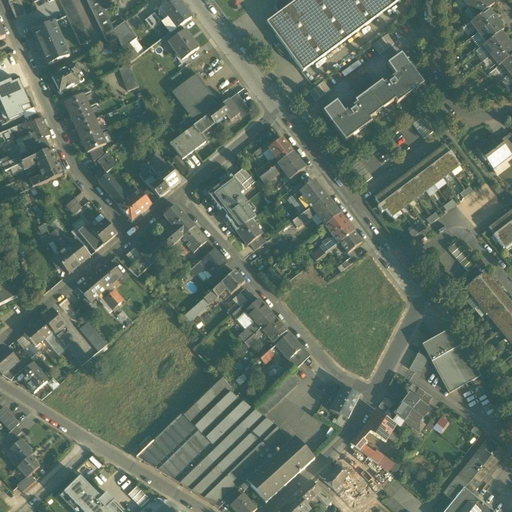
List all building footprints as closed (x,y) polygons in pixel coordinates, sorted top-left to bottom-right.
[(58,0),(63,10),(74,5),(71,0),(58,0)] [(104,12),(98,0),(86,0),(108,45),(118,40),(113,31),(104,12)] [(98,0),(104,12),(114,7),(112,3),(116,0),(98,0)] [(159,11),(158,13),(161,21),(160,21),(170,34),(176,30),(162,11),(176,0),(166,0),(163,2),(164,3),(162,5),(160,7),(159,11)] [(176,0),(162,11),(176,30),(181,27),(191,19),(176,0)] [(398,0),(299,0),(279,15),(278,16),(287,28),(275,36),(302,73),(400,2),(398,0)] [(276,0),(275,10),(279,15),(299,0),(276,0)] [(460,0),(468,9),(479,0),(460,0)] [(493,6),(488,0),(479,0),(468,9),(476,19),(487,11),(493,6)] [(9,6),(16,20),(26,15),(20,1),(18,2),(9,6)] [(91,42),(74,5),(63,10),(63,11),(67,17),(80,47),(91,42)] [(463,12),(471,23),(476,19),(468,9),(463,12)] [(495,21),(487,11),(476,19),(471,23),(470,24),(477,34),(495,21)] [(151,29),(161,22),(154,14),(145,22),(151,29)] [(287,28),(278,16),(266,24),(275,36),(287,28)] [(503,31),(495,21),(477,34),(485,45),(500,34),(503,31)] [(43,55),(48,66),(69,57),(54,23),(33,32),(38,42),(36,43),(42,56),(43,55)] [(129,64),(139,57),(138,57),(129,45),(136,40),(125,23),(113,31),(118,40),(129,64)] [(471,39),(477,34),(470,24),(463,29),(471,39)] [(176,30),(170,34),(174,39),(184,31),(181,27),(176,30)] [(179,52),(185,60),(199,50),(185,31),(184,31),(174,39),(168,43),(168,44),(176,54),(179,52)] [(168,43),(174,39),(170,34),(161,41),(165,46),(168,44),(168,43)] [(477,34),(471,39),(470,40),(478,50),(482,47),(485,45),(477,34)] [(507,44),(500,34),(485,45),(482,47),(490,57),(507,44)] [(372,47),(379,57),(394,46),(387,36),(372,47)] [(138,57),(139,57),(145,53),(136,40),(129,45),(138,57)] [(455,42),(447,45),(450,53),(458,50),(455,42)] [(511,56),(511,50),(507,44),(490,57),(498,68),(501,65),(511,56)] [(482,47),(478,50),(475,53),(483,63),(490,57),(482,47)] [(179,52),(176,54),(182,62),(185,60),(179,52)] [(322,113),(345,143),(371,124),(369,120),(394,102),(396,105),(423,86),(401,55),(387,66),(395,77),(383,85),(381,83),(354,103),(356,105),(344,114),(336,103),(322,113)] [(511,56),(501,65),(509,76),(511,73),(511,56)] [(3,58),(0,58),(0,65),(3,71),(8,69),(3,58)] [(342,73),(344,77),(360,65),(358,62),(342,73)] [(119,71),(127,93),(139,89),(130,65),(119,71)] [(59,95),(61,95),(62,95),(63,93),(83,82),(75,66),(63,72),(57,75),(52,78),(58,91),(58,93),(59,95)] [(180,125),(186,133),(194,127),(220,107),(196,75),(172,93),(190,117),(180,125)] [(12,85),(11,82),(0,87),(0,123),(1,127),(24,117),(25,119),(36,114),(34,109),(31,110),(26,98),(27,98),(25,92),(23,92),(19,83),(12,85)] [(460,82),(455,86),(460,93),(466,89),(460,82)] [(308,94),(315,103),(330,92),(323,83),(308,94)] [(227,102),(235,113),(245,106),(237,94),(228,101),(227,102)] [(64,104),(70,117),(87,109),(84,102),(86,102),(83,96),(64,104)] [(227,113),(221,118),(223,121),(225,124),(228,121),(230,123),(238,117),(235,113),(227,102),(222,106),(227,113)] [(220,107),(194,127),(200,136),(215,125),(214,123),(215,123),(221,118),(227,113),(222,106),(220,107)] [(250,113),(245,106),(235,113),(238,117),(240,121),(250,113)] [(89,109),(87,109),(70,117),(76,129),(92,122),(89,115),(91,114),(89,109)] [(409,121),(412,126),(422,119),(418,114),(409,121)] [(412,126),(416,131),(426,123),(422,119),(412,126)] [(21,157),(18,158),(21,165),(50,151),(45,140),(49,138),(42,120),(32,124),(26,126),(30,137),(32,140),(23,144),(22,144),(26,154),(21,157)] [(94,121),(92,122),(76,129),(81,142),(98,134),(95,127),(97,126),(94,121)] [(416,131),(420,135),(429,128),(426,123),(416,131)] [(28,138),(30,137),(26,126),(17,130),(21,140),(28,137),(28,138)] [(206,143),(200,136),(194,127),(186,133),(169,145),(182,161),(206,143)] [(433,133),(429,128),(420,135),(423,140),(433,133)] [(100,133),(98,134),(81,142),(87,154),(89,154),(100,148),(104,147),(100,139),(102,139),(101,135),(100,133)] [(107,133),(101,135),(102,139),(106,146),(112,143),(107,133)] [(475,148),(492,170),(511,156),(503,145),(498,139),(488,146),(485,141),(475,148)] [(22,144),(23,144),(21,140),(16,142),(17,146),(20,151),(19,152),(21,157),(26,154),(22,144)] [(268,150),(275,160),(279,165),(293,154),(282,140),(268,150)] [(511,155),(511,147),(507,141),(503,145),(511,156),(511,155)] [(20,151),(17,146),(9,150),(11,156),(19,152),(20,151)] [(254,154),(257,159),(262,155),(267,152),(263,147),(254,154)] [(89,154),(93,163),(103,155),(100,148),(89,154)] [(445,148),(436,154),(450,173),(459,167),(453,159),(455,158),(451,152),(449,154),(445,148)] [(267,152),(262,155),(269,164),(271,162),(271,163),(275,160),(268,150),(267,152)] [(56,164),(50,151),(21,165),(24,172),(37,166),(39,172),(56,164)] [(21,157),(19,152),(11,156),(0,161),(0,162),(1,164),(2,166),(18,158),(21,157)] [(144,163),(147,166),(153,161),(162,171),(166,167),(155,154),(144,163)] [(279,165),(277,166),(281,171),(289,182),(305,170),(293,154),(279,165)] [(442,180),(450,173),(436,154),(428,161),(442,180)] [(101,168),(104,166),(111,160),(107,155),(97,163),(101,168)] [(172,161),(184,175),(188,171),(177,157),(172,161)] [(13,169),(21,165),(18,158),(2,166),(4,172),(5,173),(9,170),(13,169)] [(348,167),(352,172),(361,164),(358,159),(348,167)] [(116,166),(111,160),(104,166),(109,172),(116,166)] [(277,166),(279,165),(275,160),(271,163),(271,162),(269,164),(262,168),(267,174),(277,166)] [(149,169),(156,176),(162,171),(153,161),(147,166),(149,169)] [(433,186),(442,180),(428,161),(419,167),(433,186)] [(42,177),(29,183),(32,190),(39,187),(62,177),(56,164),(39,172),(42,177)] [(352,172),(355,176),(365,169),(361,164),(352,172)] [(21,165),(13,169),(15,174),(18,173),(18,174),(24,172),(21,165)] [(106,174),(109,172),(104,166),(101,168),(106,174)] [(277,173),(281,171),(277,166),(267,174),(259,180),(264,187),(279,176),(277,173)] [(166,167),(162,171),(156,176),(158,179),(169,192),(180,183),(167,167),(166,167)] [(425,192),(433,186),(419,167),(414,171),(413,169),(409,172),(425,192)] [(255,174),(259,180),(267,174),(262,168),(255,174)] [(13,169),(9,170),(12,177),(18,174),(18,173),(15,174),(13,169)] [(139,177),(147,187),(158,179),(156,176),(149,169),(139,177)] [(355,176),(359,181),(368,174),(365,169),(355,176)] [(255,183),(243,170),(234,177),(246,191),(255,183)] [(416,199),(425,192),(409,172),(406,175),(407,176),(402,180),(416,199)] [(450,173),(442,180),(446,185),(455,179),(450,173)] [(372,179),(368,174),(359,181),(362,186),(372,179)] [(98,184),(119,208),(128,200),(119,188),(108,176),(98,184)] [(243,193),(231,177),(207,195),(220,211),(222,210),(227,217),(225,218),(236,233),(251,222),(255,218),(239,197),(243,193)] [(169,192),(158,179),(147,187),(150,189),(159,200),(169,192)] [(408,205),(416,199),(402,180),(397,184),(396,182),(392,185),(408,205)] [(438,192),(446,185),(442,180),(433,186),(438,192)] [(293,197),(305,213),(311,209),(326,198),(314,182),(305,188),(295,196),(293,197)] [(28,192),(32,190),(29,183),(23,185),(27,192),(28,192)] [(291,191),(295,196),(305,188),(301,183),(291,191)] [(128,200),(129,201),(139,193),(135,188),(130,192),(124,184),(119,188),(128,200)] [(399,212),(408,205),(392,185),(389,187),(390,189),(385,193),(399,212)] [(429,198),(438,192),(433,186),(425,192),(429,198)] [(141,196),(150,208),(159,200),(150,189),(142,196),(141,196)] [(142,196),(139,193),(129,201),(141,215),(150,208),(141,196),(142,196)] [(390,218),(399,212),(385,193),(375,200),(379,206),(377,208),(381,213),(385,211),(390,218)] [(26,196),(19,200),(23,208),(31,204),(26,196)] [(296,215),(299,218),(301,217),(305,213),(293,197),(287,202),(290,206),(291,204),(298,213),(296,215)] [(326,198),(311,209),(315,214),(322,224),(325,227),(339,216),(326,198)] [(66,207),(73,216),(82,209),(74,200),(66,207)] [(129,201),(128,200),(119,208),(123,213),(127,219),(127,218),(131,223),(141,215),(129,201)] [(180,241),(180,240),(194,228),(175,207),(163,217),(173,228),(164,236),(171,244),(178,238),(180,241)] [(311,217),(315,214),(311,209),(305,213),(301,217),(305,223),(311,219),(312,218),(311,217)] [(312,218),(311,219),(317,227),(322,224),(315,214),(311,217),(312,218)] [(325,227),(333,238),(338,246),(339,245),(353,234),(339,216),(325,227)] [(292,223),(297,229),(305,223),(301,217),(299,218),(292,223)] [(511,243),(511,242),(511,225),(506,218),(497,224),(511,243)] [(72,227),(78,233),(87,226),(81,219),(72,227)] [(54,233),(59,229),(61,228),(57,221),(50,225),(54,233)] [(105,221),(92,232),(91,232),(103,247),(117,235),(105,221)] [(236,233),(247,247),(249,246),(261,237),(261,236),(251,222),(236,233)] [(503,250),(511,243),(497,224),(489,231),(493,237),(491,238),(496,243),(497,242),(503,250)] [(45,229),(46,228),(44,225),(38,229),(41,236),(47,232),(45,229)] [(47,232),(49,236),(54,233),(50,225),(46,228),(45,229),(47,232)] [(92,232),(87,226),(78,233),(79,235),(87,244),(95,254),(103,247),(91,232),(92,232)] [(194,228),(180,240),(184,244),(193,255),(197,251),(207,243),(194,228)] [(54,233),(66,251),(70,247),(59,229),(54,233)] [(49,236),(62,255),(66,251),(54,233),(49,236)] [(361,245),(353,234),(339,245),(347,256),(361,245)] [(77,242),(82,248),(87,244),(79,235),(74,239),(76,242),(77,242)] [(174,246),(171,244),(164,236),(141,256),(143,258),(151,267),(159,260),(158,260),(169,250),(174,246)] [(45,237),(40,240),(43,247),(49,244),(45,237)] [(249,246),(254,252),(266,243),(261,237),(249,246)] [(325,256),(338,246),(333,238),(329,241),(328,239),(322,244),(323,246),(319,248),(321,250),(325,256)] [(174,246),(169,250),(177,259),(183,254),(179,250),(184,244),(180,240),(180,241),(174,246)] [(275,243),(282,251),(287,248),(280,240),(275,243)] [(76,242),(70,247),(66,251),(79,267),(90,258),(82,248),(77,242),(76,242)] [(197,251),(205,259),(214,250),(207,243),(197,251)] [(448,251),(452,255),(460,248),(456,244),(448,251)] [(290,245),(282,252),(286,257),(294,250),(290,245)] [(452,255),(456,260),(465,252),(461,247),(460,248),(452,255)] [(133,266),(134,265),(143,258),(141,256),(134,249),(125,257),(133,266)] [(173,263),(177,259),(169,250),(158,260),(159,260),(161,263),(168,257),(173,263)] [(185,276),(189,280),(193,277),(194,278),(196,276),(201,273),(208,271),(212,276),(213,277),(219,271),(227,265),(214,250),(205,259),(185,276)] [(311,257),(316,263),(325,256),(321,250),(311,257)] [(79,267),(66,251),(62,255),(57,258),(55,260),(63,269),(68,276),(79,267)] [(48,255),(52,263),(55,260),(57,258),(52,252),(48,255)] [(469,256),(465,252),(456,260),(460,264),(469,256)] [(340,267),(344,271),(358,260),(354,256),(340,267)] [(406,301),(375,256),(357,269),(387,313),(406,301)] [(472,261),(469,256),(460,264),(464,269),(472,261)] [(151,267),(143,258),(134,265),(133,266),(129,270),(137,278),(138,279),(151,267)] [(52,263),(58,274),(63,269),(55,260),(52,263)] [(428,268),(432,273),(441,265),(437,260),(428,268)] [(476,265),(472,261),(464,269),(467,273),(476,265)] [(110,263),(93,277),(105,291),(105,292),(111,287),(122,277),(110,263)] [(432,273),(436,277),(445,269),(441,265),(432,273)] [(436,277),(440,282),(449,274),(445,269),(436,277)] [(208,271),(201,273),(207,281),(212,276),(208,271)] [(207,281),(215,290),(221,285),(227,280),(219,271),(213,277),(212,276),(207,281)] [(203,284),(207,281),(201,273),(196,276),(203,284)] [(227,280),(221,285),(215,290),(212,293),(217,299),(226,291),(231,296),(244,284),(243,284),(235,274),(234,273),(227,280)] [(440,282),(444,286),(453,278),(449,274),(440,282)] [(465,289),(472,298),(491,283),(484,274),(478,279),(477,277),(471,282),(472,283),(465,289)] [(101,294),(105,291),(93,277),(78,289),(90,304),(96,299),(101,294)] [(457,283),(453,278),(444,286),(448,291),(457,283)] [(0,307),(22,296),(13,279),(0,285),(0,307)] [(342,323),(308,281),(291,294),(326,337),(342,323)] [(472,298),(479,306),(499,289),(496,286),(494,287),(491,283),(472,298)] [(109,296),(114,292),(111,287),(105,292),(109,296)] [(479,306),(486,314),(504,299),(500,294),(502,293),(499,289),(479,306)] [(112,312),(118,307),(109,296),(105,292),(105,291),(101,294),(105,299),(103,301),(112,312)] [(114,292),(109,296),(118,307),(123,302),(114,292)] [(212,293),(203,300),(209,306),(217,299),(212,293)] [(109,315),(112,312),(103,301),(105,299),(101,294),(96,299),(109,315)] [(232,301),(236,305),(239,309),(247,302),(240,295),(232,301)] [(473,310),(479,306),(472,298),(466,303),(473,311),(473,310)] [(486,314),(493,322),(511,306),(511,305),(510,302),(508,304),(504,299),(486,314)] [(188,324),(209,306),(203,300),(182,319),(183,319),(182,319),(188,324)] [(255,324),(261,331),(274,319),(259,301),(255,305),(252,308),(245,313),(255,324)] [(252,308),(247,302),(239,309),(231,316),(236,322),(236,321),(238,320),(245,313),(252,308)] [(231,316),(239,309),(236,305),(227,312),(231,316)] [(479,306),(473,310),(480,319),(486,314),(479,306)] [(511,306),(493,322),(499,330),(511,320),(511,306)] [(53,334),(54,335),(58,332),(65,327),(52,311),(42,320),(53,334)] [(128,319),(122,313),(117,317),(122,324),(128,319)] [(245,313),(238,320),(247,331),(255,324),(245,313)] [(287,332),(274,319),(261,331),(264,335),(273,344),(287,332)] [(45,340),(53,334),(42,320),(24,335),(25,336),(31,344),(35,348),(45,340)] [(246,332),(247,331),(238,320),(236,321),(246,332)] [(511,320),(499,330),(506,339),(511,334),(511,320)] [(79,331),(98,353),(107,346),(88,323),(79,331)] [(239,338),(245,345),(261,331),(255,324),(247,331),(246,332),(239,338)] [(354,374),(374,381),(392,331),(372,324),(354,374)] [(429,359),(431,363),(463,346),(453,329),(422,346),(422,347),(429,359)] [(264,335),(261,331),(245,345),(248,349),(264,335)] [(60,335),(58,332),(54,335),(58,340),(63,345),(66,349),(71,344),(62,334),(60,335)] [(53,334),(45,340),(50,347),(58,340),(54,335),(53,334)] [(275,347),(288,362),(302,349),(289,335),(275,347)] [(17,342),(23,351),(31,344),(25,336),(17,342)] [(50,347),(55,352),(59,356),(67,350),(66,349),(63,345),(58,340),(50,347)] [(39,353),(35,348),(31,344),(23,351),(22,352),(31,360),(39,353)] [(67,350),(81,367),(89,361),(76,345),(73,348),(71,344),(66,349),(67,350)] [(480,377),(463,346),(431,363),(448,395),(480,377)] [(422,347),(418,354),(409,371),(419,376),(428,360),(429,359),(422,347)] [(0,354),(0,375),(2,378),(7,373),(18,364),(6,349),(0,354)] [(303,351),(302,349),(288,362),(289,363),(303,351)] [(294,371),(295,372),(309,357),(303,351),(289,363),(288,365),(294,371)] [(260,360),(265,366),(274,357),(269,352),(260,360)] [(34,394),(34,395),(47,384),(46,384),(35,371),(36,371),(35,370),(35,371),(32,367),(31,366),(25,372),(28,376),(23,381),(23,382),(23,381),(34,394)] [(15,377),(7,373),(2,378),(9,382),(11,383),(15,377)] [(254,411),(263,418),(297,385),(289,377),(254,411)] [(136,459),(218,510),(226,503),(240,490),(247,484),(250,487),(251,488),(256,494),(265,504),(313,460),(294,440),(289,444),(277,430),(278,429),(263,418),(254,411),(253,411),(253,412),(228,393),(231,390),(229,388),(220,378),(200,397),(200,398),(182,415),(181,415),(153,442),(143,452),(136,459)] [(53,392),(60,386),(53,380),(47,385),(53,392)] [(342,388),(336,399),(354,409),(360,397),(342,387),(342,388)] [(421,400),(422,398),(425,394),(419,390),(415,395),(421,400)] [(428,403),(429,403),(430,401),(432,398),(425,394),(422,398),(428,403)] [(409,395),(402,404),(412,411),(419,402),(409,395)] [(437,402),(432,398),(430,401),(432,402),(430,404),(429,403),(428,403),(433,407),(437,402)] [(348,421),(354,409),(336,399),(330,411),(340,416),(348,421)] [(389,409),(389,411),(393,405),(385,399),(381,404),(389,409)] [(412,411),(411,413),(422,421),(430,410),(419,402),(412,411)] [(378,408),(386,414),(389,411),(389,409),(381,404),(378,408)] [(411,413),(412,411),(402,404),(394,415),(404,423),(411,413)] [(0,411),(0,421),(10,433),(19,425),(4,408),(0,411)] [(394,415),(389,411),(386,414),(384,416),(399,429),(404,423),(394,415)] [(365,429),(364,430),(369,433),(385,443),(396,426),(375,412),(365,429)] [(420,423),(422,421),(411,413),(404,423),(418,434),(424,426),(420,423)] [(330,424),(342,430),(345,425),(348,421),(340,416),(337,421),(333,419),(330,424)] [(438,429),(435,433),(439,435),(448,423),(441,418),(434,427),(438,429)] [(428,424),(425,429),(430,433),(432,430),(434,428),(428,424)] [(470,432),(479,438),(483,434),(474,427),(470,432)] [(8,435),(13,441),(21,433),(16,428),(8,435)] [(364,430),(359,435),(364,438),(369,433),(364,430)] [(363,440),(364,438),(359,435),(350,445),(359,452),(364,446),(367,443),(363,440)] [(138,447),(143,452),(153,442),(148,437),(138,447)] [(457,478),(466,486),(491,456),(498,447),(488,440),(457,478)] [(16,459),(22,465),(30,458),(33,455),(20,441),(8,453),(14,460),(16,459)] [(359,452),(377,465),(383,457),(376,451),(374,454),(364,446),(359,452)] [(498,447),(491,456),(499,462),(506,454),(498,447)] [(348,455),(344,460),(355,468),(359,463),(348,455)] [(471,496),(499,462),(491,456),(466,486),(463,490),(471,496)] [(102,467),(93,457),(89,460),(98,470),(102,467)] [(394,465),(383,457),(377,465),(388,473),(390,472),(394,465)] [(39,469),(30,458),(22,465),(17,469),(26,479),(27,480),(30,477),(39,469)] [(324,482),(356,511),(365,511),(379,497),(368,487),(341,463),(324,482)] [(394,465),(390,472),(394,475),(400,466),(396,463),(394,465)] [(386,484),(391,476),(372,465),(367,473),(386,484)] [(19,489),(27,482),(30,486),(35,482),(30,477),(27,480),(26,479),(17,487),(19,489)] [(80,478),(59,498),(72,511),(119,511),(112,504),(115,502),(106,494),(101,500),(80,478)] [(466,486),(457,478),(443,495),(453,502),(463,490),(466,486)] [(23,493),(30,486),(27,482),(19,489),(23,493)] [(295,495),(297,497),(305,507),(315,497),(321,492),(310,482),(295,495)] [(247,484),(240,490),(226,503),(230,507),(242,496),(244,494),(243,493),(250,487),(247,484)] [(149,501),(136,488),(128,496),(140,509),(149,501)] [(242,496),(249,503),(253,500),(251,498),(256,494),(251,488),(244,494),(242,496)] [(491,511),(471,496),(463,490),(453,502),(445,511),(491,511)] [(320,501),(326,508),(331,503),(321,492),(315,497),(320,501)] [(230,507),(234,511),(255,511),(256,511),(249,503),(242,496),(230,507)] [(309,511),(305,507),(297,497),(293,501),(286,507),(291,511),(309,511),(310,511),(309,511)] [(305,507),(309,511),(320,501),(315,497),(305,507)]
